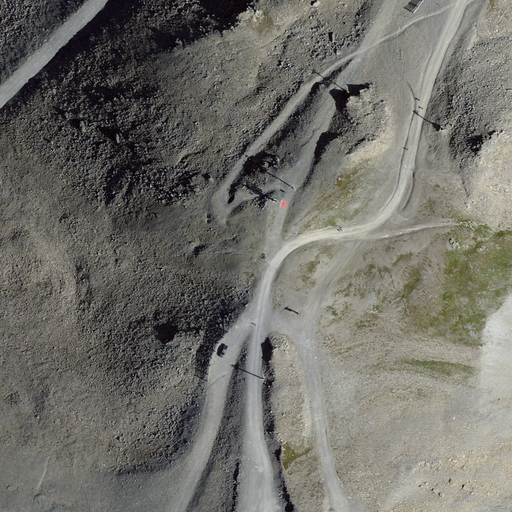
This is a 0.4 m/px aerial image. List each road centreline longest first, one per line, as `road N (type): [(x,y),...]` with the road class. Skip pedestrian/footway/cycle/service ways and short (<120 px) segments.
road 1 (track): [(464,0),(428,83),(404,194),(366,230),(297,237),(272,261),(256,312),(250,399),(269,511)]
road 2 (track): [(345,511),(306,328),(256,323),(233,339),(198,467)]
